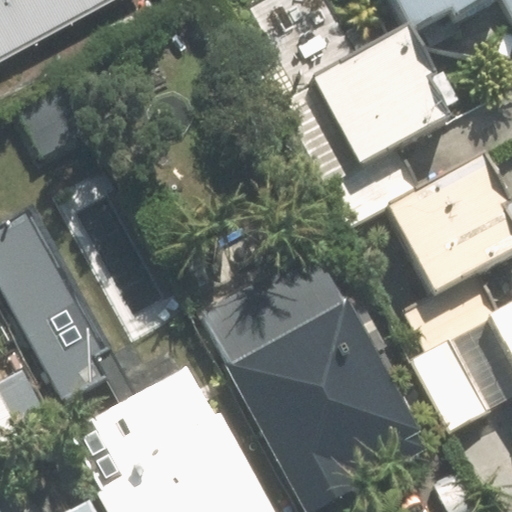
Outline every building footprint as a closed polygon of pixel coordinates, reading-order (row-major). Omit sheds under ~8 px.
[(0,0),(0,53),(98,0),(0,0)] [(392,0),(415,41),(489,0),(392,0)] [(511,0),(500,0),(511,21),(511,0)] [(308,91),(354,174),(448,122),(402,39),(308,91)] [(385,215),(431,299),(511,254),(511,219),(481,163),(385,215)] [(0,225),(0,316),(56,411),(111,379),(102,363),(112,356),(26,210),(0,225)] [(196,321),(302,511),(330,511),(429,458),(316,255),(196,321)] [(511,306),(414,361),(456,437),(511,406),(511,306)] [(61,440),(100,511),(267,511),(215,418),(210,420),(167,343),(118,370),(135,399),(61,440)] [(0,393),(0,461),(29,446),(0,393)]
